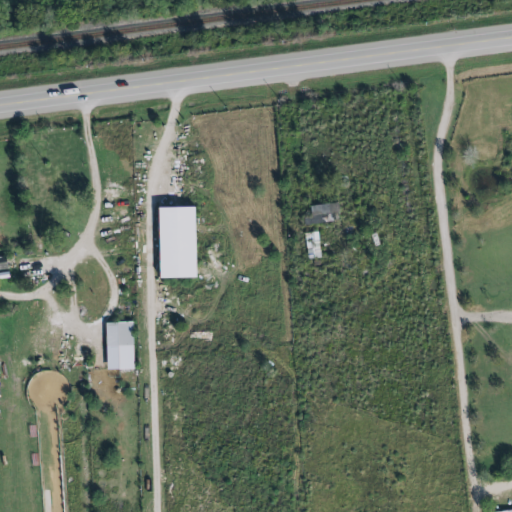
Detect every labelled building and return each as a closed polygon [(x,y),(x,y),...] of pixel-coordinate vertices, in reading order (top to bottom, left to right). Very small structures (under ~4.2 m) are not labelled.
[(312,205),(314,224),(326,222),(325,214),(342,212),(340,202),(312,205)] [(200,206),(163,207),(164,278),(201,277),(200,206)] [(319,231),(305,233),(308,259),(321,258),(319,231)] [(0,270),(10,269),(9,255),(0,256),(0,270)] [(135,321),(108,322),(109,370),(136,369),(135,321)]
